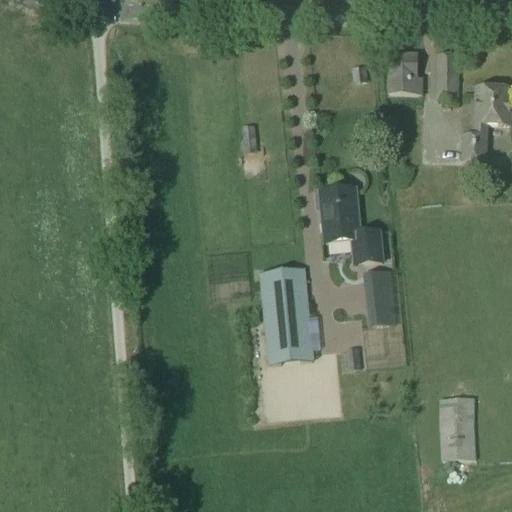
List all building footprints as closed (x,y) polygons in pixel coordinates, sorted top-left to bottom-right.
[(420,99),(420,82),(416,82),(416,59),(388,58),(387,99),(420,99)] [(456,103),(457,58),(436,58),(436,103),(456,103)] [(365,71),(352,72),(353,85),(366,84),(365,71)] [(510,131),(511,93),(474,92),(473,141),(462,140),(462,164),(485,165),(486,130),(510,131)] [(358,238),(353,193),(318,196),(324,248),(351,245),(354,269),(382,266),(378,235),(358,238)] [(270,369),(312,364),(302,273),(260,278),(270,369)] [(368,332),(393,329),(388,277),(363,279),(368,332)] [(358,353),(348,354),(350,373),(360,371),(358,353)] [(440,465),(475,464),(474,404),(439,405),(440,465)]
